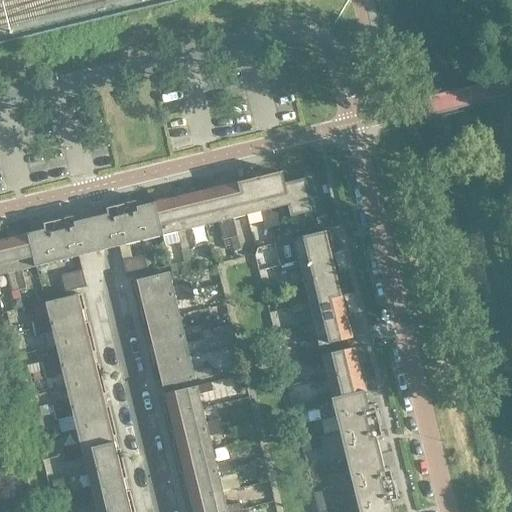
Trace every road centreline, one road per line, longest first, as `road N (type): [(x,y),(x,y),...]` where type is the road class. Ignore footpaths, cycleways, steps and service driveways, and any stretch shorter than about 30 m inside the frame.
road 1 (residential): [(446,511),(339,76),(319,40)]
road 2 (residential): [(161,511),(107,291),(107,249),(61,86)]
road 3 (unclassified): [(319,40),(281,33),(61,86)]
